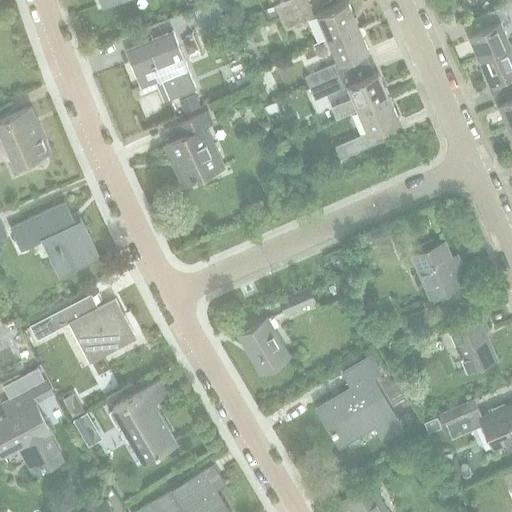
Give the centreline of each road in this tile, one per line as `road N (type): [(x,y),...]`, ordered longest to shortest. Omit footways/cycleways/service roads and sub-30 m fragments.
road 1 (residential): [(171,294),(470,164)]
road 2 (residential): [(171,294),(96,144),(44,0)]
road 3 (residential): [(295,511),(171,294)]
road 4 (residential): [(470,164),(401,0)]
